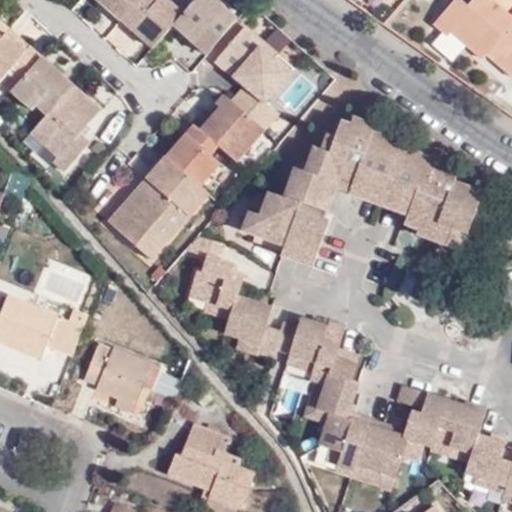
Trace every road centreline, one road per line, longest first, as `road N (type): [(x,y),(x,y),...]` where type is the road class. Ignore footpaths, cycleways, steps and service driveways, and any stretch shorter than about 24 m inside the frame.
road 1 (residential): [(286,0),(481,146),(511,160)]
road 2 (residential): [(507,392),(401,350),(344,301),(283,286)]
road 3 (residential): [(40,0),(157,102)]
road 4 (residential): [(76,494),(72,452),(0,415)]
